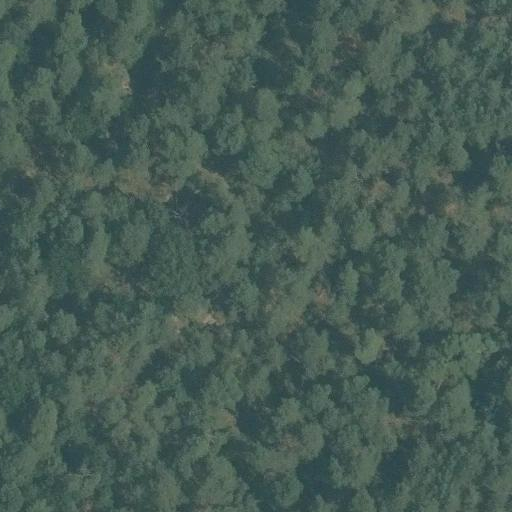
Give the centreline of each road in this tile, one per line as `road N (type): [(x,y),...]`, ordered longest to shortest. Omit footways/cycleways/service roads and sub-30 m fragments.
road 1 (track): [(167,0),(162,65),(220,161),(253,240),(235,296),(145,456),(134,511)]
road 2 (track): [(511,2),(397,25),(259,35),(178,91)]
